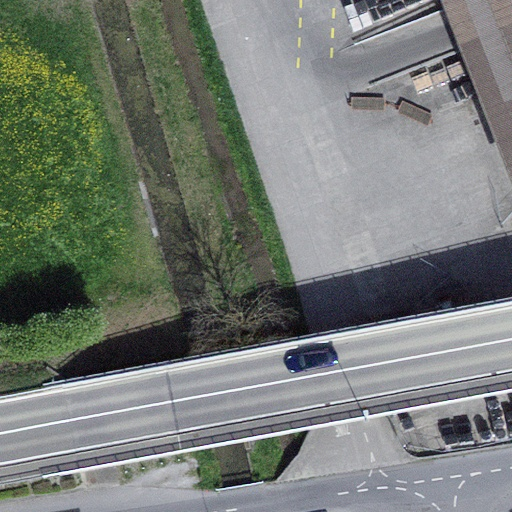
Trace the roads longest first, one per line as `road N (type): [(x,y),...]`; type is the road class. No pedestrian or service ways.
road 1 (secondary): [(0,435),(511,341)]
road 2 (residential): [(228,0),(332,329),(353,490)]
road 3 (residential): [(353,490),(207,511)]
